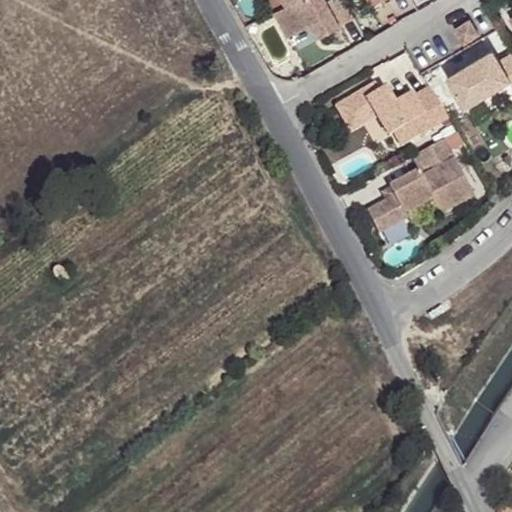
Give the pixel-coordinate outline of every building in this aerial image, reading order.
[(264,0),(272,13),(274,12),(286,5),(283,0),(264,0)] [(295,0),(286,5),(274,12),(286,34),(310,22),(318,36),(354,17),(344,0),(326,0),(325,0),(295,0)] [(454,28),(463,44),(478,35),(469,20),(454,28)] [(511,84),(511,52),(500,60),(493,48),(446,76),(464,108),(509,81),(511,84)] [(449,121),(429,89),(413,98),(401,105),(399,102),(394,105),(385,90),(379,93),(374,85),(347,101),(359,121),(373,113),(376,119),(388,138),(393,135),(401,148),(449,121)] [(401,105),(413,98),(411,95),(399,102),(401,105)] [(335,109),(350,135),(376,119),(373,113),(359,121),(347,101),(335,109)] [(442,143),(449,155),(464,147),(457,136),(442,143)] [(425,153),(415,158),(423,173),(428,171),(431,176),(420,181),(417,176),(389,191),(390,192),(395,200),(387,205),(366,216),(378,238),(408,221),(405,216),(432,201),(441,216),(475,198),(449,155),(442,143),(425,153)] [(395,200),(390,192),(382,196),(387,205),(395,200)] [(55,278),(63,286),(72,278),(63,270),(61,268),(57,268),(54,271),(53,273),(55,278)] [(511,511),(511,502),(495,509),(496,511),(511,511)]
